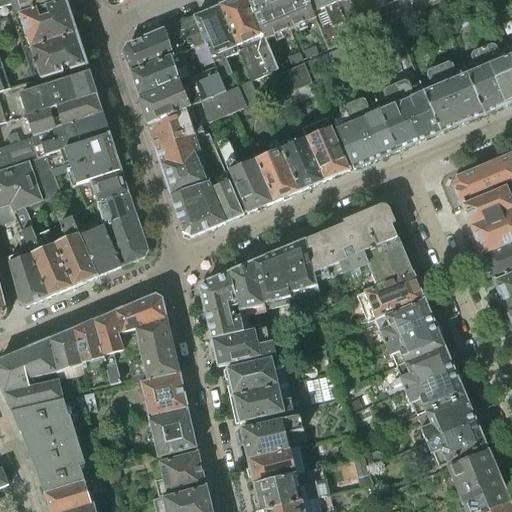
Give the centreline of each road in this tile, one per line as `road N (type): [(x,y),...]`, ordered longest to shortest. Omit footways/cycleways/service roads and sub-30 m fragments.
road 1 (residential): [(511,425),(404,166)]
road 2 (residential): [(404,166),(173,270)]
road 3 (residential): [(100,30),(173,270)]
road 4 (residential): [(173,270),(229,511)]
road 5 (residential): [(173,270),(20,337)]
